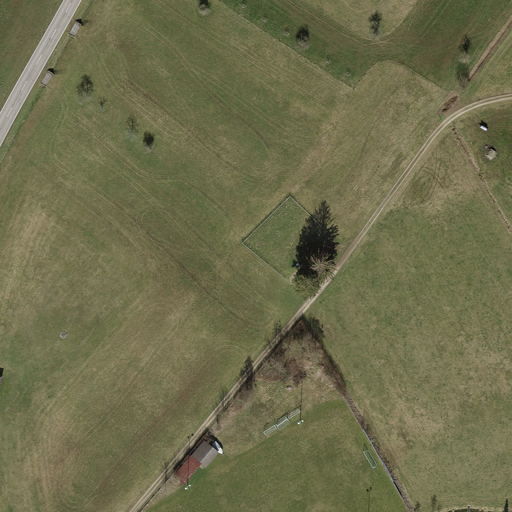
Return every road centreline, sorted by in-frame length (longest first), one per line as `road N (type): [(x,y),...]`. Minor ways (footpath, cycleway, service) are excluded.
road 1 (track): [(511,98),(460,114),(434,135),(293,324),(134,511)]
road 2 (secondary): [(70,0),(0,125)]
